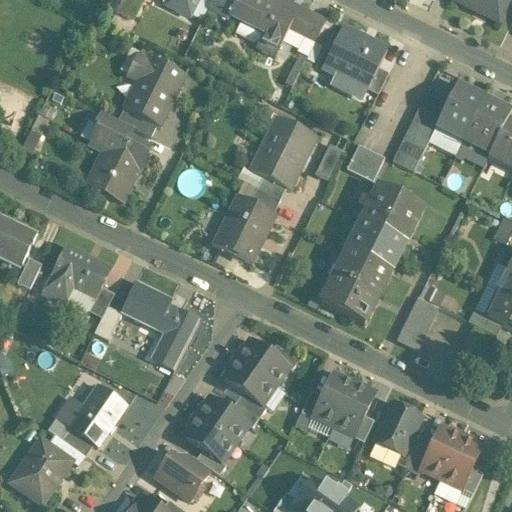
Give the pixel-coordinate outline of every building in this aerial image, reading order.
[(123,0),(115,17),(134,26),(147,0),(123,0)] [(199,0),(169,0),(165,9),(190,21),(199,0)] [(213,0),(207,13),(227,23),(228,21),(227,21),(237,0),(213,0)] [(307,14),(277,0),(255,0),(252,6),(239,0),(237,0),(227,21),(228,21),(240,27),(235,37),(257,48),(255,52),(275,61),(288,34),(295,38),(307,14)] [(451,0),(451,1),(497,24),(509,0),(451,0)] [(307,14),(295,38),(314,47),(326,24),(307,14)] [(362,42),(342,31),(322,72),(366,94),(377,72),(386,54),(385,53),(383,57),(360,45),(362,42)] [(152,66),(136,58),(128,76),(143,84),(127,116),(156,130),(160,132),(186,79),(154,63),(152,66)] [(377,72),(366,94),(377,99),(388,77),(377,72)] [(483,102),(456,89),(447,108),(440,123),(435,132),(462,146),(483,102)] [(447,108),(425,98),(418,112),(440,123),(447,108)] [(483,102),(462,146),(489,159),(506,125),(511,116),(483,102)] [(42,136),(52,111),(41,106),(31,132),(42,136)] [(440,123),(418,112),(413,123),(434,133),(435,132),(440,123)] [(127,116),(123,113),(117,124),(134,132),(151,141),(156,130),(127,116)] [(117,124),(102,116),(96,127),(128,143),(134,132),(117,124)] [(316,142),(276,122),(262,150),(266,151),(254,175),(253,177),(285,193),(290,195),(300,174),(298,173),(313,142),(315,143),(316,142)] [(434,133),(413,123),(408,134),(429,144),(434,133)] [(511,127),(506,125),(489,159),(511,170),(511,127)] [(128,143),(96,127),(95,129),(99,131),(91,146),(103,152),(141,170),(149,153),(128,143)] [(31,133),(21,154),(31,159),(42,138),(31,133)] [(429,144),(408,134),(402,144),(424,155),(429,144)] [(424,155),(402,144),(397,155),(418,166),(424,155)] [(328,147),(314,177),(327,183),(341,152),(328,147)] [(384,162),(358,149),(346,174),(372,187),(384,162)] [(141,170),(103,152),(85,189),(122,207),(141,170)] [(418,166),(397,155),(392,166),(413,176),(418,166)] [(285,193),(253,177),(254,175),(243,170),(237,184),(256,193),(256,192),(280,204),(285,193)] [(421,211),(378,190),(361,226),(404,248),(421,211)] [(280,204),(256,192),(256,193),(249,206),(273,218),(280,204)] [(249,206),(236,200),(235,201),(237,202),(221,233),(225,236),(217,252),(252,269),(253,268),(251,267),(260,249),(258,248),(262,238),(265,240),(274,221),(276,221),(277,220),(273,218),(249,206)] [(38,237),(0,219),(0,258),(22,269),(38,237)] [(404,248),(361,226),(346,255),(390,276),(404,248)] [(110,273),(65,251),(44,294),(88,316),(94,303),(95,304),(101,292),(110,273)] [(390,276),(346,255),(320,308),(364,330),(390,276)] [(29,263),(17,289),(28,294),(41,269),(29,263)] [(511,264),(497,296),(501,298),(511,303),(511,264)] [(185,309),(137,284),(120,316),(142,327),(147,318),(160,325),(158,329),(171,336),(157,362),(174,371),(172,375),(174,376),(200,324),(182,314),(185,309)] [(101,292),(95,304),(94,303),(88,316),(101,323),(105,315),(113,298),(101,292)] [(511,303),(501,298),(489,322),(489,323),(502,329),(511,334),(511,303)] [(437,312),(417,302),(412,313),(432,323),(437,312)] [(432,323),(412,313),(406,324),(427,334),(432,323)] [(119,322),(105,315),(101,323),(94,338),(108,345),(119,322)] [(489,322),(476,316),(470,328),(474,330),(496,341),(502,329),(489,323),(489,322)] [(427,334),(406,324),(401,334),(422,344),(427,334)] [(496,341),(474,330),(469,342),(490,353),(496,341)] [(422,344),(401,334),(396,345),(416,356),(422,344)] [(490,353),(469,342),(464,352),(485,363),(490,353)] [(268,358),(249,345),(236,364),(274,391),(287,372),(268,358)] [(298,365),(275,349),(268,358),(287,372),(291,375),(298,365)] [(485,363),(464,352),(459,362),(480,373),(485,363)] [(480,373),(459,362),(453,374),(474,385),(480,373)] [(274,391),(236,364),(223,383),(242,397),(261,410),(262,409),(274,391)] [(322,401),(312,421),(312,422),(333,431),(353,389),(332,379),(322,401)] [(374,399),(353,389),(333,431),(353,441),(354,441),(363,421),(374,399)] [(83,412),(69,431),(94,449),(97,451),(126,410),(98,390),(83,412)] [(311,396),(301,418),(312,423),(312,422),(312,421),(322,401),(311,396)] [(261,410),(242,397),(236,407),(259,423),(266,412),(262,409),(261,410)] [(83,412),(69,402),(47,433),(55,439),(61,443),(69,431),(83,412)] [(229,416),(209,403),(196,421),(234,448),(247,430),(247,429),(229,416)] [(259,423),(236,407),(229,416),(247,429),(247,430),(252,433),(259,423)] [(419,421),(393,409),(375,448),(379,450),(381,455),(391,460),(396,458),(400,460),(408,444),(419,421)] [(234,448),(196,421),(183,440),(203,454),(221,467),(234,448)] [(373,426),(363,421),(354,441),(353,441),(353,442),(363,447),(373,426)] [(94,449),(69,431),(61,443),(86,460),(94,449)] [(429,454),(420,475),(441,484),(460,442),(440,432),(429,454)] [(61,443),(55,439),(49,448),(73,465),(72,466),(78,471),(86,460),(61,443)] [(460,442),(441,484),(461,494),(471,473),(481,452),(460,442)] [(408,444),(400,460),(395,469),(407,474),(419,449),(408,444)] [(39,461),(31,456),(9,487),(41,510),(72,466),(73,465),(49,448),(39,461)] [(419,449),(407,474),(418,480),(420,475),(429,454),(419,449)] [(221,467),(203,454),(196,464),(211,475),(219,480),(226,470),(221,467)] [(192,461),(185,471),(169,460),(154,482),(190,506),(192,503),(197,502),(203,493),(202,488),(211,475),(196,464),(192,461)] [(471,473),(461,494),(458,499),(470,505),(482,478),(471,473)] [(156,511),(141,501),(133,511),(156,511)]
